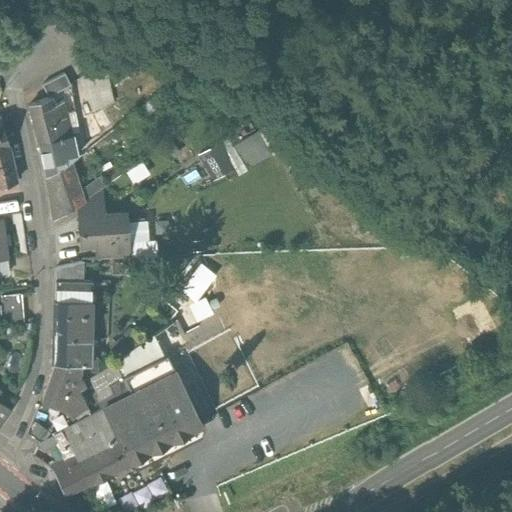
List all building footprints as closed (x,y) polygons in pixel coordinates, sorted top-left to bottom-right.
[(105,72),(84,77),(92,111),(99,108),(112,104),(105,72)] [(64,73),(42,85),(48,96),(70,84),(64,73)] [(51,100),(29,105),(38,142),(71,134),(63,105),(52,108),(51,100)] [(92,111),(80,115),(84,143),(112,127),(99,108),(92,111)] [(0,147),(7,145),(8,144),(1,124),(0,124),(0,147)] [(71,134),(38,142),(46,175),(69,159),(77,154),(71,134)] [(7,145),(0,147),(0,184),(15,181),(7,145)] [(219,145),(198,157),(213,181),(233,169),(219,145)] [(69,159),(46,175),(46,178),(48,197),(53,219),(76,205),(83,201),(100,189),(105,185),(100,179),(89,187),(87,184),(78,190),(76,184),(81,183),(79,177),(75,178),(69,159)] [(135,182),(151,172),(144,161),(128,171),(135,182)] [(83,201),(76,205),(77,217),(102,215),(100,189),(83,201)] [(102,215),(77,217),(79,245),(95,243),(127,240),(124,213),(102,215)] [(127,240),(95,243),(96,259),(128,257),(127,240)] [(6,257),(0,257),(0,271),(8,270),(6,257)] [(82,261),(57,267),(57,280),(82,281),(82,261)] [(203,309),(220,297),(208,279),(191,290),(203,309)] [(82,281),(57,280),(56,299),(91,299),(91,281),(82,281)] [(24,291),(2,292),(3,319),(25,318),(24,291)] [(472,345),(503,328),(483,292),(452,309),(472,345)] [(56,299),(55,299),(54,336),(90,337),(91,299),(56,299)] [(90,337),(54,336),(53,360),(54,360),(79,360),(79,368),(78,368),(78,369),(79,368),(96,369),(96,356),(90,355),(90,337)] [(100,399),(96,401),(99,408),(60,428),(74,449),(78,456),(88,479),(200,423),(166,354),(122,377),(121,376),(116,378),(107,383),(112,392),(100,399)] [(79,360),(54,360),(53,360),(42,398),(60,403),(71,412),(73,409),(76,414),(87,409),(84,402),(75,385),(83,379),(78,369),(78,368),(79,368),(79,360)] [(109,364),(88,377),(100,399),(112,392),(107,383),(116,378),(109,364)] [(15,381),(1,373),(0,376),(0,385),(10,395),(15,381)] [(0,420),(9,407),(0,400),(0,420)] [(60,428),(51,434),(64,455),(74,449),(60,428)] [(64,455),(51,463),(65,491),(88,479),(78,456),(74,449),(64,455)]
